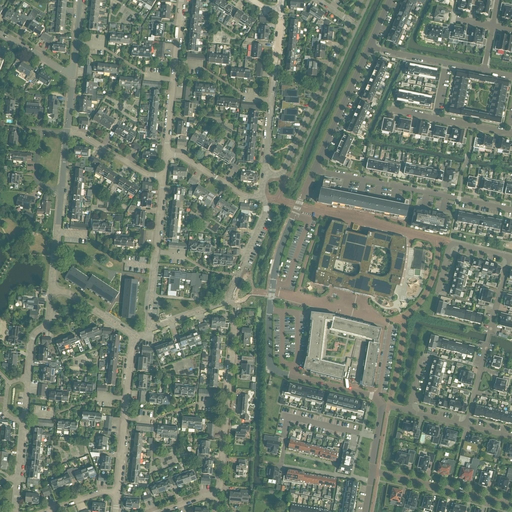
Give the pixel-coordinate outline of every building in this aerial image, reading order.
[(150,11),(156,1),(154,0),(149,0),(147,4),(145,7),(148,9),(150,11)] [(200,0),(193,0),(193,8),(200,8),(200,2),(201,2),(201,3),(206,3),(208,3),(208,1),(200,0)] [(221,0),(215,0),(215,1),(214,0),(212,3),(211,3),(211,6),(214,8),(214,7),(218,9),(223,1),(221,0)] [(304,7),(304,1),(298,0),(297,9),(303,9),(303,11),(301,15),(304,17),(307,12),(305,11),(307,8),(306,7),(304,7)] [(464,11),(466,0),(456,0),(456,3),(459,3),(458,10),(464,11)] [(466,0),(464,11),(470,13),(471,8),(471,6),(474,6),(475,0),(466,0)] [(478,0),(475,0),(474,6),(477,7),(476,14),(482,15),(485,1),(478,0)] [(485,1),(482,15),(488,16),(489,9),(492,10),(494,0),(490,0),(490,2),(485,1)] [(220,9),(224,11),(228,4),(223,1),(218,9),(215,13),(217,14),(219,11),(219,12),(220,9)] [(416,5),(415,5),(413,4),(411,3),(409,2),(407,2),(405,1),(404,2),(403,2),(404,3),(403,6),(411,10),(413,11),(416,5)] [(163,9),(163,13),(171,13),(171,7),(171,3),(162,2),(161,6),(160,6),(159,8),(163,9)] [(508,19),(511,5),(502,3),(500,11),(503,12),(502,19),(505,20),(506,18),(508,19)] [(229,15),(234,8),(228,4),(224,11),(220,17),(222,18),(224,15),(225,14),(228,16),(225,21),(228,23),(231,17),(229,15)] [(400,11),(409,15),(411,10),(403,6),(400,11)] [(314,7),(311,12),(309,10),(307,12),(304,17),(307,19),(310,15),(314,18),(319,11),(314,7)] [(446,20),(448,21),(448,17),(447,17),(448,14),(445,13),(445,10),(437,8),(435,19),(446,21),(446,20)] [(9,10),(5,17),(11,21),(15,14),(9,10)] [(239,11),(234,19),(231,17),(228,23),(230,24),(233,20),(236,23),(234,26),(236,27),(238,24),(244,15),(239,11)] [(326,22),(324,22),(321,20),(324,14),(319,11),(314,18),(319,20),(316,25),(320,25),(323,25),(326,26),(329,26),(331,23),(327,20),(326,22)] [(398,16),(408,20),(410,15),(409,15),(400,11),(398,16)] [(11,21),(17,24),(21,17),(22,15),(19,13),(19,14),(16,12),(15,14),(11,21)] [(158,19),(152,18),(152,21),(157,22),(162,22),(162,19),(170,20),(171,13),(163,13),(159,12),(158,19)] [(242,30),(244,27),(245,25),(249,18),(244,15),(238,24),(242,26),(240,29),(242,30)] [(21,17),(17,24),(22,28),(28,18),(25,16),(24,19),(21,17)] [(408,20),(398,16),(396,21),(404,24),(406,25),(408,20)] [(28,29),(34,32),(38,26),(39,23),(34,20),(35,19),(35,18),(32,17),(30,21),(32,23),(28,29)] [(245,33),(247,34),(255,22),(249,18),(245,25),(249,27),(247,29),(247,30),(245,33)] [(294,19),(294,21),(291,21),(291,27),(298,28),(298,23),(301,23),(301,24),(304,24),(304,22),(301,20),(294,19)] [(152,21),(151,24),(153,24),(152,30),(153,30),(156,31),(164,31),(164,25),(157,24),(157,22),(152,21)] [(394,26),(402,29),(404,24),(396,21),(394,26)] [(257,27),(261,28),(261,34),(269,35),(269,34),(269,35),(270,34),(270,31),(269,31),(269,28),(264,27),(264,24),(257,23),(257,27)] [(321,34),(332,36),(333,29),(326,28),(326,26),(323,25),(320,25),(320,29),(322,30),(321,34)] [(448,40),(449,33),(445,32),(445,35),(442,35),(443,28),(428,25),(426,36),(429,36),(429,40),(433,41),(434,37),(441,39),(441,38),(444,38),(444,39),(448,40)] [(38,26),(34,32),(40,36),(44,29),(38,26)] [(392,31),(402,35),(405,30),(402,29),(394,26),(392,31)] [(460,29),(461,29),(461,27),(457,27),(457,28),(455,27),(453,33),(450,33),(449,39),(458,41),(460,29)] [(467,43),(468,36),(465,36),(466,33),(466,29),(463,28),(463,29),(461,29),(460,29),(458,41),(467,43)] [(153,30),(152,36),(151,36),(151,38),(149,38),(148,41),(154,41),(155,37),(163,38),(164,31),(156,31),(153,30)] [(468,36),(467,43),(476,45),(478,32),(479,32),(479,31),(473,30),(472,35),(471,37),(468,36)] [(389,35),(400,40),(402,35),(392,31),(390,35),(389,35)] [(478,32),(476,45),(485,46),(486,40),(483,39),(485,32),(481,31),(481,33),(479,32),(478,32)] [(117,35),(111,35),(111,33),(109,32),(109,42),(111,42),(110,43),(117,43),(117,35)] [(123,36),(123,44),(129,44),(131,44),(132,35),(130,35),(130,36),(123,36)] [(400,40),(389,35),(387,41),(391,42),(390,45),(394,47),(396,44),(398,45),(400,40)] [(504,52),(507,37),(501,35),(500,42),(496,42),(495,50),(504,52)] [(67,37),(61,36),(60,43),(60,45),(59,52),(65,53),(66,46),(62,45),(63,39),(67,40),(67,37)] [(245,42),(243,45),(251,46),(251,51),(262,53),(262,46),(254,45),(254,43),(245,42)] [(316,52),(325,53),(325,47),(318,46),(318,43),(312,43),(312,47),(314,47),(313,51),(311,51),(311,52),(316,52)] [(211,49),(210,50),(209,50),(208,63),(209,63),(216,64),(217,56),(211,55),(211,52),(213,52),(213,49),(211,49)] [(224,50),(223,53),(223,56),(222,65),(229,65),(230,65),(231,54),(230,53),(226,53),(226,50),(224,50)] [(262,53),(251,51),(250,57),(246,57),(246,60),(248,60),(252,61),(252,58),(261,59),(262,53)] [(383,58),(382,60),(380,59),(377,64),(387,68),(389,63),(387,62),(388,60),(383,58)] [(318,70),(319,70),(319,66),(318,66),(318,64),(310,63),(310,61),(305,60),(304,64),(309,64),(309,69),(317,70),(318,70)] [(30,82),(35,74),(31,71),(33,69),(22,63),(20,67),(19,67),(17,70),(21,72),(21,71),(28,76),(26,80),(30,82)] [(95,64),(95,68),(94,68),(94,72),(95,72),(95,71),(98,72),(104,73),(105,65),(95,64)] [(374,68),(388,75),(389,74),(385,72),(387,68),(387,69),(387,68),(377,64),(376,67),(375,67),(374,68)] [(413,76),(415,66),(413,66),(413,64),(409,64),(408,69),(406,68),(405,74),(413,76)] [(117,69),(117,66),(111,66),(110,73),(110,77),(118,77),(119,69),(117,69)] [(373,74),(383,78),(384,74),(388,75),(374,68),(373,70),(375,70),(373,74)] [(432,69),(430,79),(438,81),(439,75),(437,75),(438,69),(434,69),(434,70),(432,69)] [(251,71),(247,70),(245,70),(244,78),(249,79),(249,80),(252,80),(253,76),(251,75),(251,71)] [(466,80),(468,74),(456,71),(456,72),(455,77),(456,78),(466,80)] [(35,74),(30,82),(34,85),(38,79),(45,84),(44,84),(48,86),(50,83),(49,83),(51,79),(41,72),(39,76),(35,74)] [(370,78),(384,85),(384,84),(381,82),(383,78),(373,74),(372,77),(370,76),(370,78)] [(482,83),(483,77),(481,76),(480,76),(479,76),(468,74),(466,80),(468,80),(471,80),(479,82),(480,82),(482,83)] [(495,85),(496,79),(487,78),(486,77),(485,77),(483,77),(482,83),(484,83),(485,83),(493,85),(495,85)] [(126,78),(118,78),(118,85),(119,85),(119,86),(126,86),(126,78)] [(369,84),(378,88),(380,84),(384,85),(370,78),(369,80),(370,80),(369,84)] [(467,86),(468,80),(466,80),(456,78),(455,83),(467,86)] [(85,89),(97,90),(98,82),(103,83),(103,80),(94,79),(94,82),(95,82),(95,83),(86,82),(85,89)] [(133,79),(132,87),(138,88),(138,91),(137,91),(137,94),(135,94),(135,97),(139,98),(141,81),(139,80),(133,79)] [(508,88),(509,82),(496,79),(495,85),(507,88),(508,88)] [(202,96),(203,85),(199,85),(199,83),(197,83),(196,83),(196,85),(195,85),(195,87),(196,87),(196,93),(194,93),(194,97),(199,98),(199,102),(201,102),(202,100),(202,96)] [(469,86),(467,86),(455,83),(455,85),(454,90),(466,92),(467,88),(467,87),(469,87),(469,86)] [(365,88),(380,95),(380,94),(376,92),(378,88),(369,84),(367,87),(366,86),(365,88)] [(506,93),(507,88),(495,85),(494,90),(492,90),(492,91),(494,91),(506,93)] [(282,86),(282,91),(285,91),(284,97),(299,98),(297,98),(297,94),(297,91),(294,91),(294,88),(282,86)] [(364,94),(374,98),(376,93),(379,95),(380,95),(365,88),(365,90),(366,90),(364,94)] [(97,90),(85,89),(85,95),(92,96),(92,99),(98,99),(98,96),(96,96),(97,90)] [(402,101),(404,92),(396,90),(395,96),(397,96),(396,101),(400,102),(400,101),(402,101)] [(468,92),(466,92),(454,90),(453,96),(465,98),(466,93),(468,93),(468,92)] [(505,100),(506,93),(494,91),(493,96),(491,96),(491,97),(493,97),(505,100)] [(374,98),(364,94),(362,99),(371,103),(374,98)] [(56,97),(50,96),(49,101),(50,101),(49,114),(52,115),(52,118),(57,119),(58,115),(57,115),(58,101),(56,101),(56,97)] [(427,96),(425,106),(427,106),(427,108),(430,108),(431,103),(434,103),(435,98),(427,96)] [(467,99),(465,98),(453,96),(451,102),(464,104),(465,99),(467,100),(467,99)] [(282,106),(294,107),(293,107),(293,104),(298,104),(298,101),(299,98),(284,97),(286,97),(286,102),(283,102),(282,106)] [(504,106),(505,100),(493,97),(492,102),(490,102),(489,103),(492,103),(504,106)] [(80,106),(88,107),(91,108),(92,102),(97,102),(98,99),(92,99),(91,102),(80,100),(80,106)] [(15,101),(7,100),(6,114),(13,115),(15,101)] [(239,109),(240,101),(237,100),(231,100),(230,108),(237,109),(239,109)] [(190,104),(186,104),(185,110),(196,111),(197,105),(201,105),(201,102),(195,101),(195,102),(190,101),(190,104)] [(361,102),(358,107),(368,111),(370,106),(361,102)] [(466,105),(464,104),(451,102),(450,108),(461,110),(462,110),(463,105),(466,106),(466,105)] [(503,112),(504,106),(492,103),(491,109),(488,108),(488,109),(490,110),(503,112)] [(40,107),(27,106),(26,113),(39,114),(40,107)] [(282,106),(282,110),(285,110),(284,116),(282,115),(282,116),(297,117),(297,115),(298,111),(294,110),(294,107),(282,106)] [(356,110),(355,111),(365,116),(366,115),(368,111),(358,107),(357,110),(356,110)] [(461,110),(450,108),(449,107),(448,113),(459,116),(461,110)] [(99,110),(93,120),(99,123),(103,117),(105,114),(99,110)] [(189,120),(195,121),(195,118),(192,118),(193,114),(196,114),(196,111),(185,110),(184,117),(189,117),(189,120)] [(475,119),(476,113),(474,113),(473,112),(465,111),(462,110),(461,110),(459,116),(471,118),(472,118),(473,118),(475,119)] [(501,118),(503,112),(490,110),(489,115),(501,118)] [(107,115),(109,112),(107,111),(105,114),(103,117),(99,123),(104,127),(108,120),(110,117),(107,115)] [(355,114),(354,117),(363,121),(365,117),(365,116),(355,111),(354,113),(355,114)] [(488,121),(489,116),(487,115),(479,113),(478,113),(476,113),(475,119),(476,119),(477,119),(479,120),(479,119),(488,121)] [(502,118),(501,118),(489,115),(489,116),(488,121),(501,124),(502,118)] [(279,121),(278,125),(290,126),(290,123),(294,123),(294,120),(295,117),(297,117),(282,116),(282,121),(279,121)] [(116,119),(116,120),(110,117),(108,120),(104,127),(110,130),(111,128),(113,130),(119,121),(116,119)] [(351,120),(350,121),(361,126),(361,125),(363,121),(354,117),(352,120),(351,120)] [(384,122),(382,122),(381,128),(383,128),(382,131),(393,133),(394,125),(391,124),(392,121),(389,120),(389,119),(385,119),(385,120),(384,119),(384,122)] [(403,133),(406,120),(400,119),(399,126),(395,125),(394,131),(403,133)] [(187,123),(179,122),(178,129),(189,130),(189,127),(189,123),(195,124),(195,121),(189,120),(189,123),(187,123)] [(406,120),(403,133),(412,135),(413,128),(410,128),(411,122),(409,122),(409,120),(406,120)] [(125,130),(126,127),(124,125),(122,128),(119,126),(122,122),(119,121),(113,130),(116,131),(115,133),(120,137),(124,130),(125,130)] [(350,126),(349,127),(359,131),(359,130),(361,127),(363,128),(363,126),(361,125),(361,126),(350,121),(350,123),(351,123),(350,126)] [(413,128),(412,135),(421,136),(423,123),(418,122),(416,129),(413,128)] [(423,123),(421,136),(426,137),(425,141),(429,142),(429,140),(430,138),(431,132),(428,131),(429,124),(423,123)] [(278,125),(278,129),(281,129),(280,135),(293,136),(293,133),(294,130),(290,129),(290,126),(278,125)] [(431,132),(430,138),(429,140),(429,142),(431,142),(432,139),(438,140),(439,138),(441,128),(441,127),(437,126),(437,127),(435,127),(434,133),(431,132)] [(124,130),(120,137),(126,140),(130,133),(132,130),(126,127),(125,130),(124,130)] [(349,127),(347,132),(357,136),(359,131),(349,127)] [(16,129),(10,128),(10,132),(11,133),(10,146),(17,147),(18,133),(16,133),(16,129)] [(447,142),(448,135),(445,135),(446,132),(446,129),(441,128),(439,138),(444,139),(444,141),(447,142)] [(448,135),(447,142),(456,143),(459,130),(455,129),(455,131),(453,130),(452,136),(448,135)] [(135,132),(132,130),(130,133),(126,140),(131,143),(137,133),(135,132)] [(459,130),(456,143),(465,145),(466,139),(463,138),(464,132),(462,132),(462,131),(459,130)] [(202,135),(197,131),(191,140),(196,144),(201,137),(202,135)] [(143,132),(140,132),(139,134),(146,135),(146,139),(150,140),(150,139),(156,139),(156,133),(149,133),(147,132),(143,132)] [(206,137),(202,135),(201,137),(196,144),(202,147),(206,140),(206,141),(208,138),(206,137)] [(342,140),(351,144),(354,139),(344,135),(342,140)] [(475,138),(473,148),(474,148),(474,152),(478,153),(479,149),(485,150),(488,137),(482,136),(481,139),(475,138)] [(488,137),(485,150),(494,152),(495,144),(492,143),(493,138),(488,137)] [(495,144),(494,152),(497,152),(498,150),(503,151),(505,141),(499,139),(498,145),(495,144)] [(208,151),(209,149),(211,151),(216,143),(211,140),(210,143),(206,141),(206,140),(202,147),(208,151)] [(351,144),(342,140),(340,145),(349,149),(351,144)] [(505,141),(503,151),(503,154),(511,155),(511,152),(511,147),(510,147),(511,142),(505,141)] [(213,152),(212,154),(218,157),(222,150),(224,148),(221,146),(216,143),(211,151),(213,152)] [(349,149),(340,145),(338,150),(347,154),(349,149)] [(226,149),(224,148),(222,150),(218,157),(224,161),(228,154),(229,151),(226,149)] [(347,154),(338,150),(335,154),(334,154),(345,159),(347,154)] [(14,152),(10,151),(10,156),(13,157),(13,160),(27,162),(27,159),(31,160),(31,153),(27,153),(27,154),(14,153),(14,152)] [(232,153),(229,151),(228,154),(224,161),(229,164),(230,164),(231,165),(232,163),(235,159),(235,155),(232,153)] [(345,159),(334,154),(332,161),(336,163),(337,163),(338,163),(339,164),(342,165),(343,166),(346,159),(345,159)] [(247,156),(244,155),(244,161),(240,160),(239,164),(246,164),(247,162),(254,163),(254,156),(247,156)] [(415,176),(417,165),(412,164),(409,175),(409,176),(411,177),(411,176),(415,176)] [(101,177),(102,176),(106,169),(101,165),(96,172),(95,174),(101,177)] [(171,165),(170,176),(173,176),(173,179),(180,180),(181,169),(177,168),(177,165),(171,165)] [(107,179),(112,172),(106,169),(102,176),(107,179)] [(479,170),(477,177),(477,179),(469,178),(467,187),(468,187),(468,188),(472,189),(472,188),(475,189),(475,186),(479,186),(482,170),(479,170)] [(456,185),(458,173),(447,171),(446,180),(449,180),(448,183),(451,184),(451,185),(455,186),(455,185),(456,185)] [(9,174),(9,178),(10,178),(9,184),(15,184),(14,188),(18,189),(19,185),(20,178),(22,179),(22,175),(15,175),(16,172),(13,172),(12,174),(9,174)] [(112,172),(107,179),(113,182),(117,175),(112,172)] [(109,194),(112,196),(116,189),(117,189),(118,189),(122,191),(123,189),(128,182),(122,178),(117,186),(115,185),(111,191),(109,194)] [(486,191),(488,179),(482,178),(482,180),(482,181),(480,189),(480,190),(481,190),(481,191),(482,191),(483,190),(486,191)] [(499,181),(493,180),(491,193),(490,196),(492,196),(493,192),(496,193),(499,181)] [(331,182),(324,181),(322,190),(319,190),(319,194),(317,199),(318,199),(317,203),(319,204),(405,221),(405,218),(406,218),(409,202),(405,202),(405,205),(334,191),(335,185),(331,184),(331,182)] [(128,182),(123,189),(129,192),(133,185),(128,182)] [(139,188),(138,188),(139,187),(137,185),(136,186),(135,185),(134,185),(133,185),(129,192),(127,196),(132,199),(139,188)] [(199,186),(198,188),(193,195),(199,199),(201,196),(200,196),(205,189),(199,186)] [(199,199),(202,201),(205,202),(206,200),(210,193),(205,189),(200,196),(201,196),(199,199)] [(206,200),(209,202),(208,204),(212,207),(216,201),(213,200),(216,196),(210,193),(206,200)] [(34,203),(35,198),(27,197),(19,195),(18,198),(17,206),(23,207),(23,209),(29,210),(30,202),(34,203)] [(48,196),(45,195),(44,200),(43,202),(42,206),(43,206),(43,210),(38,210),(37,214),(42,215),(42,214),(49,215),(51,201),(48,200),(48,196)] [(222,210),(226,203),(221,199),(219,203),(216,201),(212,207),(220,212),(222,210)] [(222,210),(220,212),(223,214),(224,211),(228,213),(232,206),(226,203),(222,210)] [(233,205),(232,206),(228,213),(226,216),(228,217),(230,215),(233,217),(238,209),(233,205)] [(241,213),(241,216),(241,220),(237,219),(237,222),(248,223),(249,216),(249,214),(247,213),(248,211),(247,211),(246,210),(243,210),(242,210),(241,213)] [(413,217),(411,227),(415,228),(418,228),(418,229),(422,230),(423,230),(425,230),(429,231),(429,232),(429,231),(435,232),(440,233),(440,232),(447,234),(449,224),(449,221),(450,218),(444,217),(443,217),(443,216),(438,215),(438,214),(434,213),(433,213),(432,213),(427,212),(426,213),(422,212),(422,213),(415,211),(414,214),(413,217)] [(26,212),(24,217),(32,221),(34,215),(26,212)] [(135,219),(134,223),(133,225),(128,225),(127,228),(134,228),(140,229),(141,226),(144,226),(145,220),(136,219),(135,219)] [(496,220),(494,230),(494,232),(499,233),(502,221),(496,220)] [(399,238),(398,240),(393,238),(393,237),(363,230),(362,236),(346,232),(348,225),(332,221),(332,223),(330,225),(329,227),(328,229),(326,235),(330,236),(330,238),(329,237),(327,240),(326,245),(324,251),(322,256),(321,262),(320,265),(319,270),(320,270),(320,272),(316,271),(314,284),(329,287),(330,285),(334,286),(334,287),(355,293),(355,294),(359,295),(359,294),(372,297),(373,295),(391,299),(393,295),(394,291),(395,288),(396,285),(395,285),(396,281),(400,282),(402,273),(404,265),(405,254),(406,250),(406,246),(406,239),(399,238)] [(502,233),(505,233),(505,234),(511,235),(511,232),(511,227),(511,223),(507,222),(506,226),(503,226),(502,233)] [(230,231),(230,234),(233,234),(232,238),(223,237),(223,239),(229,240),(231,240),(240,241),(241,234),(236,234),(237,231),(230,231)] [(178,240),(177,239),(177,237),(180,237),(181,237),(181,234),(177,234),(170,233),(170,235),(169,235),(169,239),(172,239),(172,242),(175,243),(176,243),(178,243),(178,240)] [(133,236),(132,239),(128,238),(127,247),(136,248),(137,247),(137,243),(134,243),(134,239),(135,239),(135,236),(133,236)] [(190,238),(188,250),(190,250),(190,251),(197,252),(198,242),(192,242),(193,238),(190,238)] [(207,253),(210,253),(212,253),(212,248),(210,248),(211,242),(205,242),(203,253),(207,254),(207,253)] [(226,266),(232,267),(233,266),(235,266),(235,262),(233,261),(234,256),(230,255),(230,254),(227,253),(227,256),(227,258),(226,266)] [(456,267),(462,269),(463,267),(464,262),(468,263),(469,264),(470,260),(459,257),(456,267)] [(482,269),(484,263),(474,261),(472,267),(482,269)] [(489,264),(487,276),(491,277),(492,275),(495,265),(494,265),(489,264)] [(500,267),(495,265),(492,275),(498,276),(499,274),(500,274),(501,269),(500,269),(500,267)] [(465,275),(466,270),(462,269),(456,267),(455,273),(465,275)] [(85,290),(87,287),(108,301),(107,303),(110,305),(114,298),(116,299),(119,294),(93,277),(90,281),(72,269),(66,278),(85,290)] [(165,271),(164,278),(169,278),(169,284),(171,285),(171,291),(174,292),(176,271),(173,271),(173,273),(170,272),(165,271)] [(179,272),(176,271),(174,292),(177,292),(177,290),(179,290),(180,280),(186,280),(186,273),(179,272)] [(195,294),(197,273),(193,273),(193,274),(186,273),(186,280),(191,281),(190,287),(193,287),(192,293),(195,294)] [(207,282),(208,275),(202,275),(202,276),(200,275),(200,274),(197,273),(195,294),(198,294),(199,287),(201,288),(202,282),(207,282)] [(454,279),(466,282),(468,276),(465,275),(455,273),(454,279)] [(466,282),(454,279),(452,284),(462,287),(465,287),(466,282)] [(136,297),(137,282),(126,281),(123,318),(134,319),(136,300),(138,300),(138,297),(136,297)] [(451,290),(461,292),(462,287),(452,284),(451,290)] [(492,298),(493,292),(482,289),(481,289),(480,295),(492,298)] [(461,292),(451,290),(449,295),(460,298),(461,292)] [(492,298),(480,295),(478,301),(479,301),(485,302),(491,304),(492,298)] [(28,298),(23,298),(23,302),(27,302),(26,309),(31,310),(32,312),(32,313),(30,313),(30,319),(37,320),(38,316),(39,315),(39,314),(39,313),(39,312),(39,311),(40,311),(40,310),(40,308),(40,307),(40,306),(39,306),(39,305),(38,305),(37,305),(38,304),(43,304),(44,299),(34,298),(34,301),(27,300),(28,298)] [(444,316),(446,306),(447,304),(439,302),(436,315),(444,317),(444,316)] [(335,316),(311,313),(310,321),(312,321),(307,358),(304,370),(311,372),(310,373),(342,381),(343,379),(349,381),(353,360),(352,360),(356,340),(369,343),(362,386),(373,388),(374,379),(376,368),(377,365),(378,354),(379,354),(379,350),(380,345),(374,344),(374,341),(378,342),(381,330),(370,327),(370,326),(362,324),(335,317),(335,316)] [(501,320),(511,322),(511,313),(509,313),(508,316),(501,314),(500,318),(501,318),(501,320)] [(219,318),(218,329),(221,329),(221,328),(225,328),(228,328),(228,324),(225,324),(226,319),(219,318)] [(511,328),(511,322),(501,320),(500,326),(505,327),(504,330),(511,332),(511,328)] [(20,327),(12,327),(9,326),(8,330),(12,331),(11,338),(9,337),(8,342),(10,343),(18,344),(21,344),(21,339),(19,339),(20,327)] [(97,326),(91,329),(95,338),(99,336),(102,335),(102,334),(103,328),(100,328),(98,328),(97,326)] [(91,329),(85,331),(88,339),(91,338),(92,341),(95,340),(95,338),(91,329)] [(251,330),(243,329),(242,333),(245,334),(244,344),(250,345),(251,330)] [(82,340),(84,339),(86,345),(88,345),(90,350),(92,350),(88,339),(85,331),(83,332),(82,331),(78,332),(82,340)] [(197,343),(201,342),(198,332),(192,335),(194,342),(195,345),(198,344),(197,343)] [(68,338),(71,345),(75,344),(76,346),(77,345),(80,353),(83,352),(81,346),(79,341),(77,342),(74,335),(68,338)] [(188,344),(189,347),(195,345),(194,342),(192,335),(186,337),(188,344)] [(436,348),(438,339),(438,338),(431,336),(428,349),(435,350),(436,348)] [(188,344),(186,337),(179,339),(181,343),(178,344),(180,350),(185,349),(184,346),(188,344)] [(62,340),(64,347),(67,346),(69,348),(72,347),(71,345),(68,338),(62,340)] [(56,342),(59,352),(65,349),(64,347),(62,340),(56,342)] [(167,343),(170,351),(171,354),(180,350),(178,344),(175,345),(174,341),(167,343)] [(164,353),(168,352),(169,355),(171,354),(170,351),(167,343),(161,346),(164,353)] [(51,352),(48,352),(49,344),(48,344),(45,344),(45,348),(44,348),(44,349),(40,349),(39,355),(48,356),(51,356),(51,353),(51,352)] [(155,348),(159,358),(165,356),(164,353),(161,346),(155,348)] [(14,352),(8,352),(8,354),(6,354),(6,357),(6,359),(6,360),(9,360),(9,364),(3,364),(2,367),(3,368),(8,368),(16,369),(17,355),(14,355),(14,352)] [(49,366),(57,367),(57,363),(50,363),(51,356),(48,356),(39,355),(39,362),(43,362),(43,363),(47,363),(47,362),(50,363),(49,366)] [(495,367),(495,368),(499,369),(499,368),(502,359),(491,357),(490,363),(493,364),(492,367),(495,367)] [(432,365),(443,367),(444,362),(434,359),(432,365)] [(250,365),(242,364),(241,375),(242,375),(241,379),(246,380),(247,376),(249,376),(250,365)] [(443,367),(432,365),(431,371),(441,373),(443,367)] [(54,376),(55,369),(57,370),(57,367),(49,366),(49,369),(43,368),(43,375),(51,376),(54,376)] [(431,371),(430,376),(440,379),(442,379),(444,374),(441,373),(431,371)] [(461,371),(459,377),(462,377),(472,380),(473,374),(461,371)] [(430,376),(428,382),(438,384),(441,385),(442,379),(440,379),(430,376)] [(459,377),(458,383),(471,386),(472,380),(462,377),(459,377)] [(494,384),(508,388),(510,379),(503,377),(503,380),(497,379),(495,384),(494,384)] [(139,382),(138,382),(138,383),(137,385),(138,386),(139,386),(139,388),(141,389),(141,390),(147,391),(150,389),(150,383),(139,382)] [(438,384),(428,382),(427,387),(437,390),(438,384)] [(293,385),(287,384),(286,387),(284,386),(282,394),(285,395),(284,396),(290,397),(293,385)] [(508,388),(494,384),(493,388),(494,388),(494,390),(500,392),(499,395),(506,397),(508,388)] [(195,392),(197,392),(197,386),(195,386),(195,388),(191,388),(191,385),(188,385),(188,388),(188,396),(194,396),(195,392)] [(293,386),(293,385),(290,397),(295,398),(298,387),(293,386)] [(427,387),(426,393),(432,394),(438,396),(439,390),(437,390),(427,387)] [(306,401),(308,389),(303,388),(300,399),(301,400),(301,397),(306,398),(305,401),(306,401)] [(316,403),(319,392),(314,391),(311,402),(312,400),(316,401),(316,403)] [(157,396),(157,394),(153,394),(153,393),(149,392),(148,402),(149,403),(150,403),(150,404),(156,404),(157,396)] [(324,393),(319,392),(316,403),(322,405),(324,393)] [(432,394),(426,393),(423,403),(434,406),(435,402),(430,401),(432,394)] [(334,396),(329,394),(326,406),(331,407),(334,396)] [(249,396),(242,395),(242,398),(239,398),(238,414),(241,414),(241,415),(242,415),(242,419),(248,420),(248,419),(249,419),(249,416),(248,416),(248,415),(246,415),(248,399),(249,399),(249,396)] [(339,397),(334,396),(331,407),(337,408),(337,406),(339,397)] [(350,400),(345,398),(342,407),(342,410),(347,411),(350,400)] [(461,403),(462,400),(456,399),(456,402),(453,411),(459,412),(461,403)] [(350,400),(347,411),(352,412),(355,401),(350,400)] [(355,401),(352,412),(357,413),(357,414),(360,402),(355,401)] [(448,409),(449,403),(439,401),(438,407),(448,409)] [(360,402),(357,414),(363,415),(366,403),(360,402)] [(464,414),(465,412),(466,412),(467,407),(466,406),(467,404),(461,403),(459,412),(464,414)] [(196,419),(195,427),(195,430),(199,430),(199,431),(202,431),(203,427),(202,427),(202,424),(205,425),(205,420),(202,419),(203,419),(199,419),(199,417),(196,417),(196,419)] [(9,421),(0,420),(0,426),(2,427),(1,440),(10,441),(11,428),(8,427),(9,421)] [(406,424),(404,424),(402,431),(416,434),(414,438),(418,439),(420,431),(417,430),(419,423),(412,421),(412,422),(406,421),(406,424)] [(250,427),(241,426),(241,432),(236,432),(236,438),(242,438),(242,440),(246,440),(247,432),(249,432),(250,427)] [(432,443),(438,445),(440,435),(437,435),(439,429),(428,426),(426,435),(434,437),(432,443)] [(43,430),(35,429),(34,435),(42,436),(45,436),(49,436),(53,437),(53,434),(43,433),(43,430)] [(449,441),(455,442),(457,433),(447,431),(446,437),(442,436),(440,445),(447,446),(449,441)] [(275,438),(265,436),(264,440),(268,441),(267,447),(271,447),(270,453),(276,454),(277,450),(278,450),(279,443),(274,442),(275,438)] [(470,436),(468,442),(464,442),(463,449),(466,450),(471,451),(471,450),(476,451),(477,445),(478,445),(479,439),(474,438),(475,437),(470,436)] [(492,442),(490,441),(489,444),(488,448),(489,448),(488,450),(492,451),(491,454),(495,455),(495,459),(498,460),(500,451),(497,450),(499,444),(495,443),(496,442),(492,441),(492,442)] [(107,451),(107,447),(106,447),(107,445),(98,444),(98,447),(96,447),(96,450),(93,450),(93,453),(100,454),(100,450),(106,451),(107,451)] [(198,457),(209,458),(209,455),(210,448),(199,447),(198,457)] [(333,451),(330,460),(333,461),(333,462),(335,462),(336,462),(336,459),(338,459),(341,449),(333,447),(333,449),(333,451)] [(320,457),(319,457),(319,458),(325,459),(327,449),(322,448),(320,457)] [(1,450),(0,450),(0,468),(7,469),(8,454),(1,453),(1,450)] [(408,455),(398,453),(397,455),(396,455),(395,460),(396,461),(396,463),(400,464),(399,465),(403,466),(403,465),(407,466),(408,463),(413,464),(415,452),(409,451),(408,455)] [(339,471),(349,473),(350,470),(352,470),(353,465),(352,465),(353,462),(354,462),(355,455),(344,452),(342,459),(343,459),(341,466),(340,466),(339,471)] [(424,459),(420,458),(418,468),(421,469),(421,471),(426,472),(426,470),(427,470),(428,466),(429,464),(429,462),(433,463),(435,456),(430,454),(429,458),(424,457),(424,459)] [(203,465),(202,465),(202,467),(213,468),(213,461),(209,461),(209,458),(198,457),(198,460),(204,461),(203,465)] [(246,461),(240,460),(240,467),(237,466),(236,472),(239,472),(239,476),(244,477),(244,471),(246,471),(247,465),(246,465),(246,461)] [(447,466),(439,464),(437,473),(441,474),(441,475),(444,476),(444,475),(448,475),(449,473),(452,473),(454,462),(448,460),(447,466)] [(110,471),(111,464),(102,463),(101,467),(100,470),(103,470),(103,471),(105,471),(105,470),(110,471)] [(474,478),(477,466),(472,465),(470,471),(466,469),(466,468),(461,467),(460,474),(461,474),(460,478),(463,479),(463,480),(466,481),(467,480),(470,481),(471,477),(474,478)] [(87,469),(86,466),(80,468),(84,479),(90,477),(87,469)] [(89,467),(89,468),(87,469),(90,477),(96,475),(93,466),(89,467)] [(84,480),(84,479),(80,468),(77,469),(77,468),(73,470),(73,468),(70,469),(73,476),(75,475),(77,481),(78,482),(84,480)] [(270,469),(268,469),(267,475),(269,475),(269,479),(277,481),(276,484),(280,484),(281,477),(278,477),(279,473),(278,473),(279,470),(271,468),(270,469)] [(71,482),(70,477),(73,476),(70,469),(67,470),(68,472),(66,472),(65,474),(65,476),(66,476),(63,477),(66,485),(65,485),(66,486),(72,484),(72,483),(71,482)] [(197,480),(193,469),(187,472),(188,475),(190,482),(197,480)] [(487,474),(482,473),(479,485),(482,486),(482,487),(486,488),(486,487),(487,487),(488,480),(492,481),(495,471),(488,469),(487,474)] [(292,483),(294,471),(291,471),(291,470),(289,470),(288,470),(287,477),(284,476),(283,481),(292,483)] [(40,479),(37,479),(38,473),(31,472),(30,479),(33,479),(33,481),(34,482),(40,482),(40,479)] [(188,475),(184,476),(183,473),(180,474),(181,477),(182,477),(184,484),(189,482),(190,482),(188,475)] [(181,477),(180,474),(171,477),(174,484),(177,483),(178,486),(184,484),(182,477),(181,477)] [(506,480),(501,478),(500,481),(499,481),(498,485),(499,485),(498,488),(502,489),(501,490),(506,491),(509,481),(511,482),(511,481),(511,475),(508,474),(506,480)] [(57,479),(60,487),(65,485),(66,485),(63,477),(57,479)] [(174,484),(171,477),(162,480),(163,483),(166,491),(172,489),(171,485),(174,484)] [(51,481),(51,482),(54,489),(54,490),(58,489),(57,488),(60,487),(57,479),(54,480),(54,479),(51,481)] [(156,483),(157,486),(160,493),(166,491),(163,483),(162,480),(160,481),(156,483)] [(157,486),(156,483),(154,484),(155,487),(151,488),(154,495),(160,493),(157,486)] [(393,489),(393,491),(392,490),(391,495),(392,495),(391,500),(397,502),(396,505),(400,506),(402,506),(402,505),(404,499),(400,498),(401,496),(402,491),(393,489)] [(246,502),(246,497),(249,498),(250,491),(241,490),(241,493),(231,492),(230,501),(242,502),(242,501),(246,502)] [(405,502),(404,508),(410,509),(410,506),(415,507),(416,507),(417,503),(416,503),(418,496),(414,495),(415,494),(411,493),(409,499),(408,502),(409,502),(408,503),(405,502)] [(127,503),(126,508),(133,508),(134,497),(132,497),(124,497),(124,502),(127,503)] [(425,498),(423,504),(422,503),(421,507),(422,508),(424,509),(424,511),(426,511),(431,511),(433,507),(430,506),(432,498),(428,497),(428,498),(425,498)] [(439,501),(439,502),(438,505),(437,505),(437,509),(436,511),(444,511),(446,503),(440,501),(439,501)] [(90,511),(92,511),(93,511),(98,511),(100,503),(93,503),(93,507),(91,506),(91,509),(90,511)] [(100,503),(98,511),(105,511),(106,504),(100,503)]
